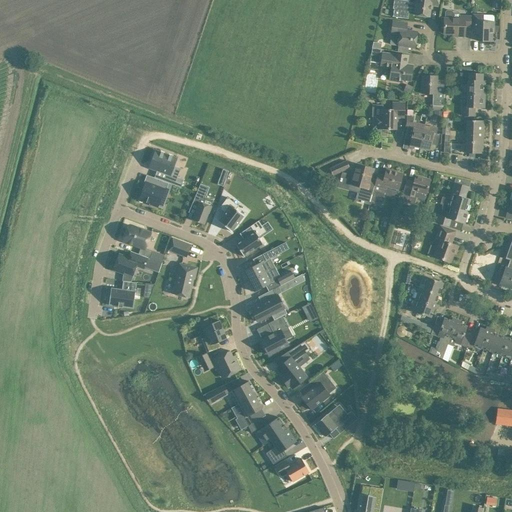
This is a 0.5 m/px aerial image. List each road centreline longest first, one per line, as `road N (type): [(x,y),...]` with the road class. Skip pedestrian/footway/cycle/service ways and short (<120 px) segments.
road 1 (residential): [(117,210),(222,256),(241,351),(297,423),(340,511)]
road 2 (unclassified): [(462,274),(358,240),(295,183),(255,161),(156,132),(143,138)]
road 3 (residential): [(364,149),(500,179)]
